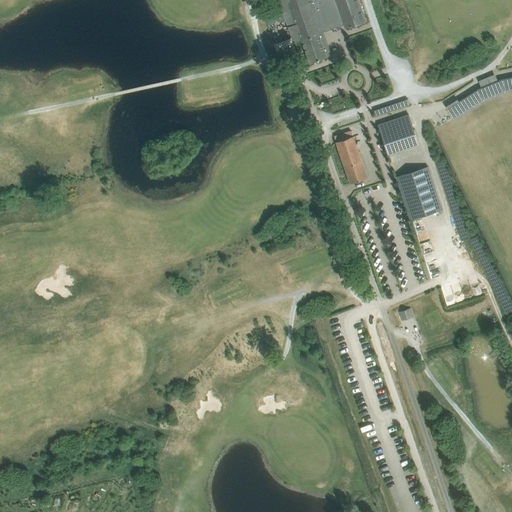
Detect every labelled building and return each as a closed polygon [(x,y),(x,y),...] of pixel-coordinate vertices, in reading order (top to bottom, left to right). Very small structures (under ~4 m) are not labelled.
[(278,0),(296,51),(304,48),(309,63),(327,57),(327,56),(331,55),(324,32),(344,25),(345,29),(367,22),(358,0),(278,0)] [(457,99),(446,107),(453,118),(453,117),(464,110),(458,101),(457,99)] [(389,153),(418,143),(408,114),(378,124),(389,153)] [(350,183),(360,180),(368,178),(356,144),(361,143),(358,134),(336,142),(350,183)] [(422,216),(442,209),(428,166),(396,177),(410,220),(422,216)] [(410,308),(399,312),(401,320),(412,316),(410,308)]
